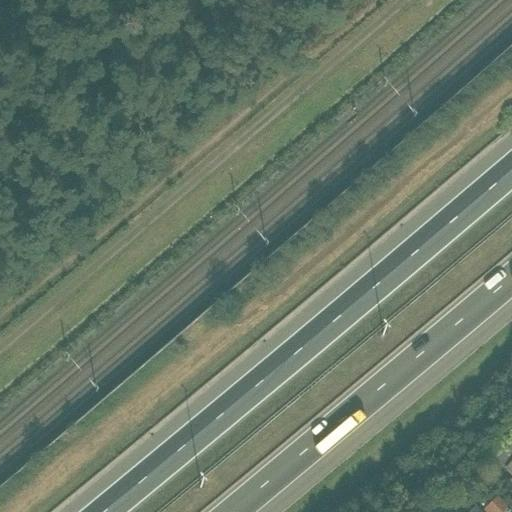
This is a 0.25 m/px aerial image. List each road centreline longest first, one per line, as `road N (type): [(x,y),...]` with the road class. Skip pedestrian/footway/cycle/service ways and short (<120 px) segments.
road 1 (motorway): [(511,187),(124,511)]
road 2 (motorway): [(238,511),(511,283)]
